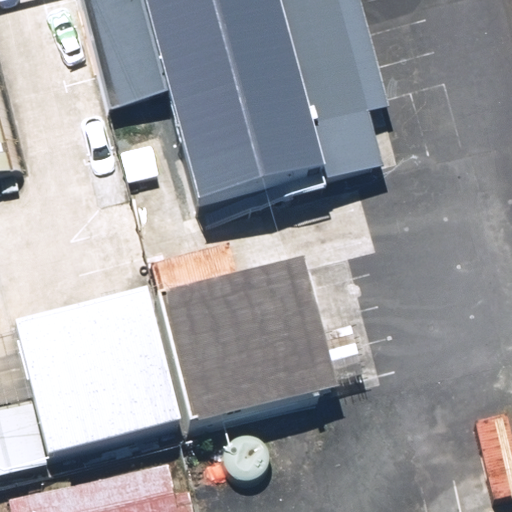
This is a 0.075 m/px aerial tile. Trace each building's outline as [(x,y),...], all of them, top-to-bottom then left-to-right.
[(42,8),(49,37),(54,35),(57,47),(87,40),(78,0),(42,8)] [(84,0),(116,119),(165,106),(198,232),(377,186),(361,126),(386,120),(354,0),(343,0),(331,3),(329,0),(84,0)] [(0,490),(183,445),(148,302),(118,309),(138,391),(0,423),(0,192),(10,190),(0,148),(0,490)] [(123,183),(91,193),(97,215),(130,206),(123,183)] [(189,449),(336,411),(332,401),(364,392),(350,343),(319,352),(302,283),(155,321),(189,449)] [(167,482),(25,511),(184,511),(183,507),(172,508),(167,482)] [(282,511),(275,483),(196,505),(197,511),(282,511)]
